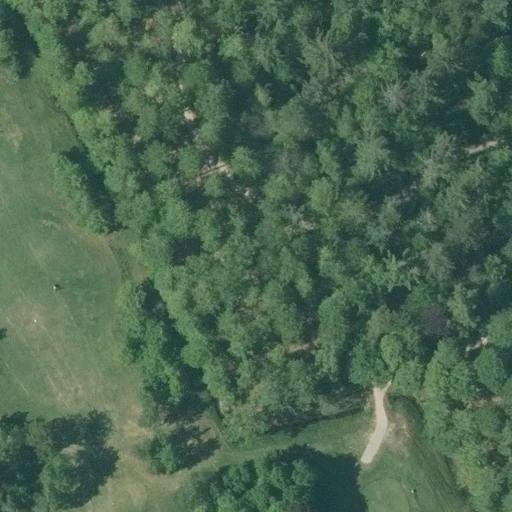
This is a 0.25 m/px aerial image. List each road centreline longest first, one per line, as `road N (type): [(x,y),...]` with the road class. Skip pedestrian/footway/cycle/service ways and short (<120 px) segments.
road 1 (track): [(154,0),(171,28),(184,118),(218,173),(310,226),(358,217)]
road 2 (track): [(511,216),(276,0)]
road 3 (track): [(511,144),(450,155),(399,198)]
road 4 (track): [(402,243),(433,317),(458,351)]
